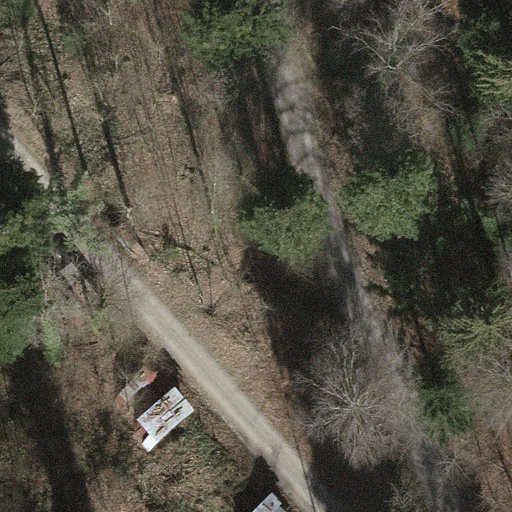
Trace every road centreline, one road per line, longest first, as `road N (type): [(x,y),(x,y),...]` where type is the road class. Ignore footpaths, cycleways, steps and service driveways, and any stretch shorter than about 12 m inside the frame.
road 1 (track): [(270,0),(339,250),(450,511)]
road 2 (track): [(0,128),(334,511)]
